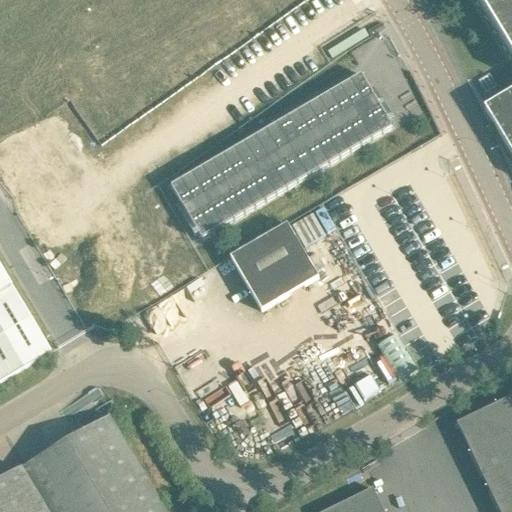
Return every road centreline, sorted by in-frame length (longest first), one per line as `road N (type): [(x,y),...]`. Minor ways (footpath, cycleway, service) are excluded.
road 1 (unclassified): [(0,421),(80,373),(108,366),(138,374),(215,479),(245,489),(283,480),(511,355)]
road 2 (unclassified): [(511,236),(395,0)]
